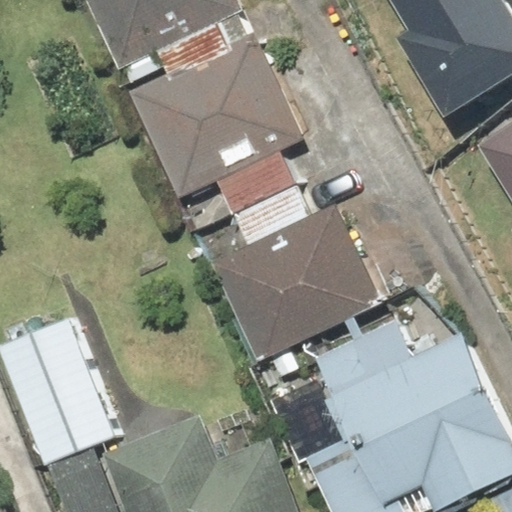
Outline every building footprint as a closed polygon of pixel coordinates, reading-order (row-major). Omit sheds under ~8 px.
[(83,0),(119,75),(245,15),(237,0),(83,0)] [(511,0),(423,0),(436,19),(423,28),(471,101),(511,73),(511,0)] [(159,59),(167,76),(127,95),(181,206),(310,143),(257,33),(228,47),(220,30),(159,59)] [(511,152),(511,124),(499,133),(511,152)] [(292,192),(278,162),(216,192),(231,222),(292,192)] [(261,367),(382,311),(337,213),(311,225),(299,200),(239,227),(251,254),(216,270),(261,367)] [(352,444),(306,465),(327,511),(405,511),(402,506),(422,497),(429,511),(452,511),(511,484),(511,448),(463,342),(420,362),(404,327),(316,367),(352,444)] [(69,330),(0,356),(43,471),(111,445),(69,330)] [(199,423),(104,461),(123,511),(295,511),(269,447),(216,468),(199,423)] [(116,511),(98,461),(50,480),(62,511),(116,511)]
